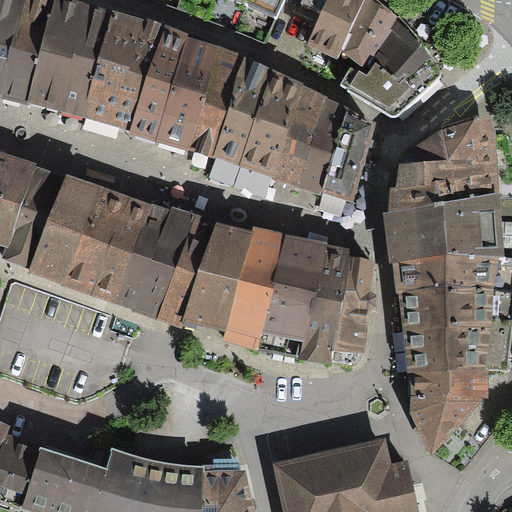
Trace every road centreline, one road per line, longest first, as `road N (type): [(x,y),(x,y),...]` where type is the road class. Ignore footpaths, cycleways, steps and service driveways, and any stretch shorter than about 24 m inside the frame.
road 1 (residential): [(91,0),(280,60),(400,145)]
road 2 (residential): [(142,363),(250,405),(269,511)]
road 3 (residential): [(0,395),(78,421),(101,419),(122,406),(142,363)]
road 4 (residential): [(384,385),(426,473),(474,510)]
